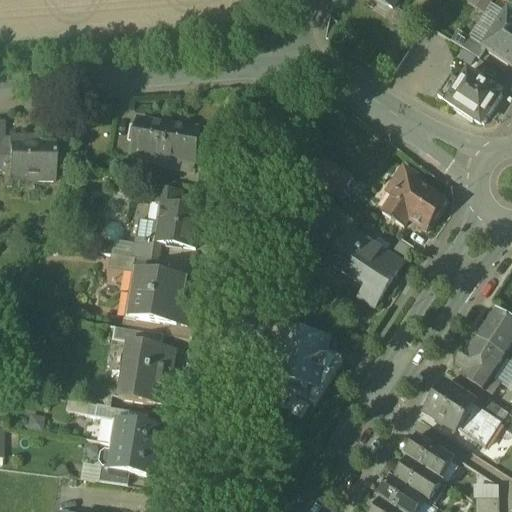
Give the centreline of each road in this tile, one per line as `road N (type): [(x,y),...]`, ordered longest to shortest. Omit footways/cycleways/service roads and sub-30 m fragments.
road 1 (residential): [(296,63),(219,511)]
road 2 (secondary): [(307,511),(497,220)]
road 3 (residential): [(296,63),(0,90)]
road 4 (residential): [(482,169),(334,75),(296,63)]
